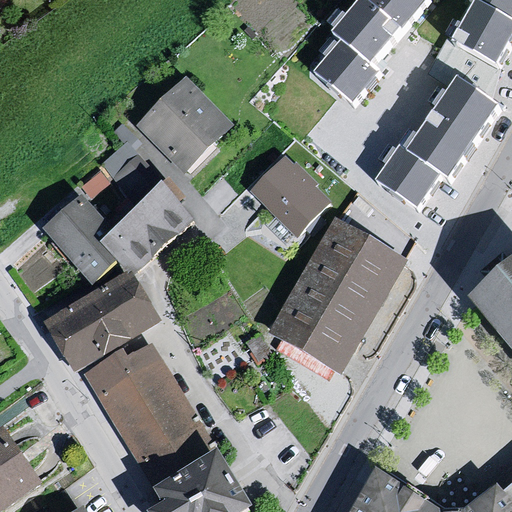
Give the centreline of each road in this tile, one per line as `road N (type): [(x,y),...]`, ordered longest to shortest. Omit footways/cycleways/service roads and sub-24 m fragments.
road 1 (residential): [(310,511),(511,156)]
road 2 (residential): [(0,293),(135,511)]
